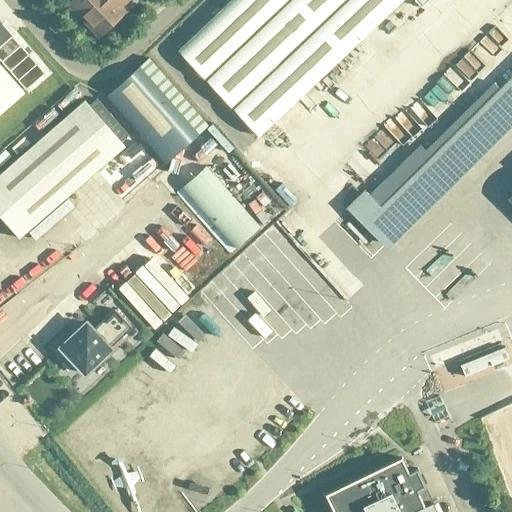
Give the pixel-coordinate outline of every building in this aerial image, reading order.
[(77,0),(71,6),(99,36),(121,15),(115,9),(124,0),(77,0)] [(401,0),(231,0),(176,52),(257,137),(401,0)] [(504,30),(500,36),(511,43),(511,26),(501,20),(497,26),(504,30)] [(471,43),(431,86),(432,88),(427,93),(439,104),(484,54),(471,43)] [(147,59),(104,96),(164,163),(207,127),(147,59)] [(0,112),(22,93),(0,68),(0,112)] [(364,194),(347,211),(369,233),(377,242),(379,244),(511,112),(511,80),(432,159),(419,145),(367,197),(364,195),(364,194)] [(84,102),(0,174),(0,219),(17,240),(123,147),(120,144),(88,107),(84,102)] [(173,188),(82,271),(137,331),(228,248),(173,188)] [(260,227),(268,218),(253,203),(245,212),(260,227)] [(0,307),(21,290),(4,269),(0,273),(0,307)] [(92,332),(85,324),(59,349),(84,376),(110,351),(109,350),(131,329),(114,311),(92,332)] [(208,353),(226,336),(211,321),(193,338),(208,353)] [(504,349),(459,367),(464,377),(508,359),(504,349)] [(433,511),(430,505),(424,508),(400,459),(323,496),(331,511),(433,511)]
